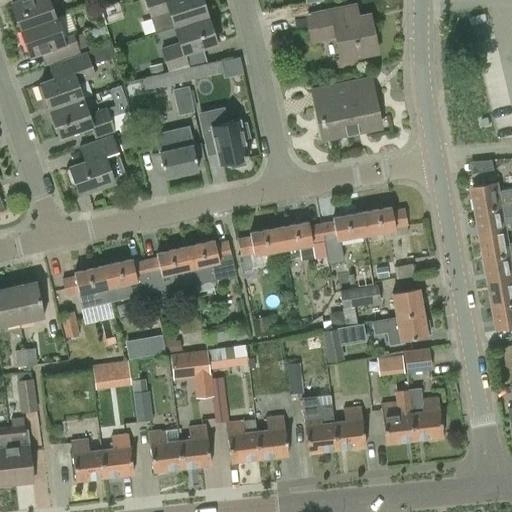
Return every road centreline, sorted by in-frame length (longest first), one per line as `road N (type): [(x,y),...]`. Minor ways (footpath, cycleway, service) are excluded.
road 1 (tertiary): [(495,487),(435,162)]
road 2 (residential): [(54,237),(285,188)]
road 3 (residential): [(240,0),(285,188)]
road 4 (residential): [(54,237),(0,82)]
road 5 (tertiary): [(435,162),(422,86),(421,0)]
road 6 (residential): [(285,188),(435,162)]
road 7 (tertiary): [(237,511),(366,499)]
road 8 (tertiary): [(366,499),(495,487)]
